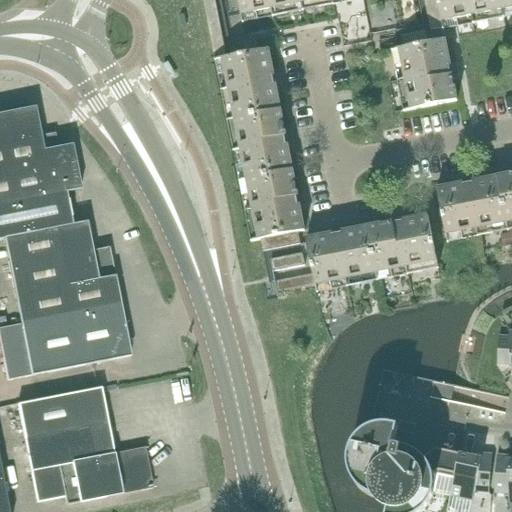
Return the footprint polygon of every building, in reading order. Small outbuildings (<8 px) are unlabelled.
[(202,0),(215,62),(227,60),(227,58),(215,0),(202,0)] [(236,0),(242,24),(243,23),(241,16),(269,10),(271,18),(272,17),(271,10),(299,5),(301,12),(298,0),(236,0)] [(298,0),(301,12),(302,12),(300,4),(320,0),(329,0),(331,6),(332,6),(330,0),(298,0)] [(442,23),(436,0),(423,0),(430,31),(442,29),(442,31),(443,31),(442,23)] [(436,0),(442,23),(470,17),(472,25),(473,25),(472,17),(500,12),(502,19),(503,19),(498,0),(436,0)] [(511,0),(498,0),(503,19),(504,19),(502,11),(511,9),(511,0)] [(425,32),(401,36),(403,49),(428,44),(425,32)] [(255,40),(230,45),(232,57),(257,52),(255,40)] [(444,41),(428,44),(403,49),(391,51),(391,52),(399,51),(405,80),(397,81),(397,83),(405,81),(410,110),(402,111),(403,113),(456,102),(452,77),(457,75),(455,65),(450,66),(444,41)] [(215,62),(215,63),(222,61),(228,90),(220,92),(221,93),(228,91),(234,120),(227,122),(280,112),(275,86),(281,85),(279,74),(273,76),(267,51),(257,52),(232,57),(227,58),(227,60),(215,62)] [(54,134),(40,137),(34,108),(0,114),(0,205),(64,193),(80,190),(71,146),(56,149),(54,134)] [(238,182),(238,183),(292,172),(287,147),(293,146),(290,135),(285,136),(280,112),(227,122),(227,123),(234,121),(240,150),(233,151),(233,153),(240,151),(246,180),(238,182)] [(297,196),(292,172),(238,183),(239,183),(246,182),(252,210),(245,211),(245,212),(252,211),(258,240),(250,241),(251,243),(260,241),(297,234),(304,232),(299,207),(305,206),(302,195),(297,196)] [(511,174),(496,178),(508,231),(507,223),(511,222),(511,174)] [(507,231),(508,231),(496,178),(477,182),(472,183),(470,177),(460,179),(461,185),(436,190),(447,243),(449,243),(447,236),(475,230),(477,238),(479,237),(477,230),(506,224),(507,231)] [(3,239),(71,226),(64,193),(0,205),(0,240),(3,240),(3,239)] [(378,281),(407,275),(408,275),(407,267),(435,261),(437,269),(438,269),(428,216),(402,221),(401,215),(390,218),(391,223),(367,228),(378,281)] [(108,249),(91,252),(85,223),(71,226),(3,239),(3,240),(14,297),(114,278),(108,249)] [(377,281),(378,281),(367,228),(341,232),(341,226),(330,228),(331,234),(306,239),(308,253),(313,274),(312,275),(315,287),(316,293),(318,293),(316,285),(346,280),(346,287),(348,287),(347,279),(375,274),(377,281)] [(297,234),(260,241),(263,252),(300,245),(297,234)] [(273,273),(305,266),(302,255),(271,261),(273,273)] [(277,294),(315,287),(312,275),(275,282),(277,294)] [(20,326),(119,307),(114,278),(14,297),(19,325),(20,326)] [(0,352),(6,382),(129,358),(119,307),(20,326),(19,325),(0,329),(0,352)] [(511,375),(511,374),(511,332),(508,332),(509,338),(499,337),(497,365),(511,366),(511,375)] [(401,449),(394,447),(398,428),(392,426),(385,426),(379,426),(373,428),(370,429),(367,431),(364,432),(361,435),(357,439),(353,444),(350,450),(349,456),(348,463),(349,469),(350,475),(350,476),(353,482),(357,487),(362,492),(367,496),(373,498),(379,500),(381,500),(385,489),(392,491),(386,511),(422,511),(426,509),(429,504),(432,498),(434,492),(434,485),(434,479),(433,475),(435,475),(454,479),(450,497),(451,497),(460,455),(435,450),(424,459),(420,456),(410,450),(409,450),(407,449),(401,448),(401,449)] [(144,449),(93,459),(86,428),(24,440),(30,472),(58,467),(65,506),(152,490),(144,449)] [(489,494),(492,456),(477,455),(476,460),(471,459),(472,458),(460,455),(451,497),(473,502),(475,492),(489,494)] [(511,457),(497,456),(494,494),(508,495),(509,505),(511,504),(511,457)] [(0,511),(9,511),(0,463),(0,511)] [(485,511),(494,511),(495,506),(491,502),(486,505),(485,511)]
